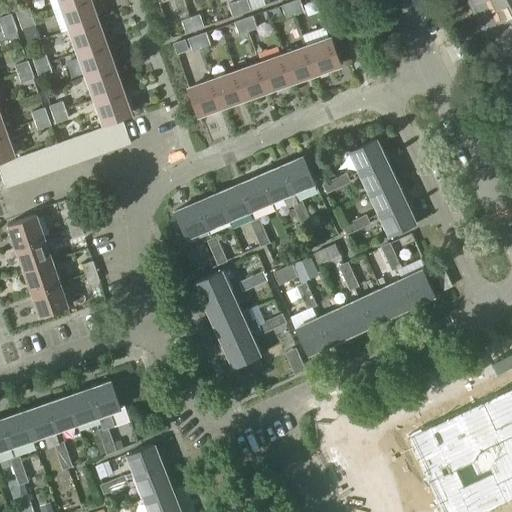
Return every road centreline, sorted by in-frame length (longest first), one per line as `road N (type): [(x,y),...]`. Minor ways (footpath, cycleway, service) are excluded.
road 1 (residential): [(145,325),(214,423),(236,423),(485,305)]
road 2 (residential): [(145,325),(132,218),(140,195),(386,98)]
road 3 (residential): [(485,305),(386,98)]
road 4 (residential): [(511,236),(428,74)]
road 5 (residential): [(0,376),(145,325)]
